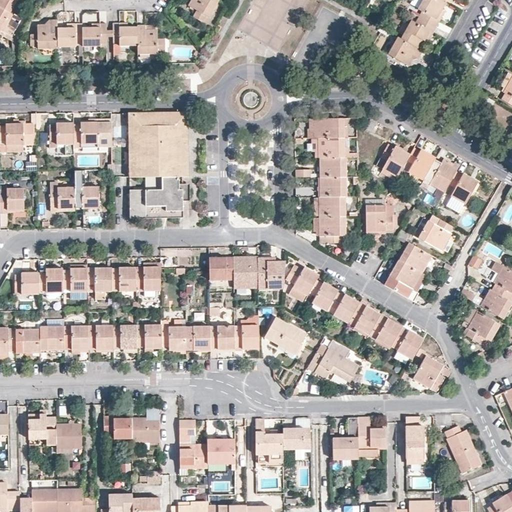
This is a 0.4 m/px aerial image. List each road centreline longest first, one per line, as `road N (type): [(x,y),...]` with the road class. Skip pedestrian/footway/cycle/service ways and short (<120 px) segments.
road 1 (residential): [(0,380),(199,377),(277,406),(474,398)]
road 2 (residential): [(279,236),(443,327),(474,398)]
road 3 (residential): [(0,268),(22,239),(225,235)]
road 4 (residential): [(0,102),(224,101)]
road 5 (residential): [(280,98),(379,100),(449,137)]
road 6 (residential): [(478,0),(436,75),(473,95)]
road 7 (residential): [(232,117),(224,125),(225,235)]
road 8 (residential): [(279,236),(272,117)]
